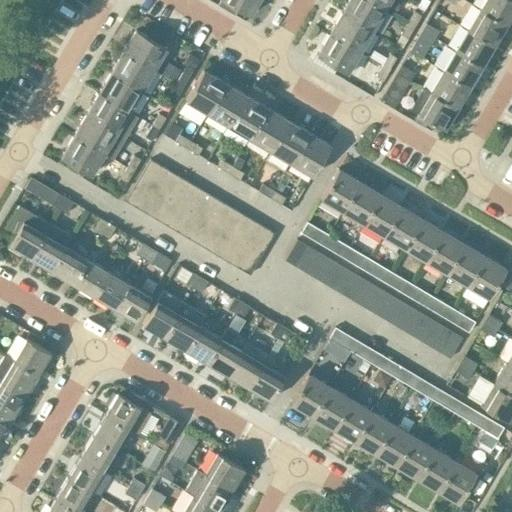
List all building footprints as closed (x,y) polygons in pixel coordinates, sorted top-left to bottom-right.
[(224,0),(249,14),(257,0),(224,0)] [(347,0),(341,11),(371,29),(384,8),(370,0),(347,0)] [(511,0),(482,0),(478,7),(506,23),(511,12),(511,0)] [(466,28),(493,44),(506,23),(478,7),(466,28)] [(407,22),(414,26),(421,14),(414,10),(407,22)] [(329,32),(359,50),(371,29),(341,11),(329,32)] [(400,33),(407,37),(414,26),(407,22),(400,33)] [(421,30),(434,37),(438,30),(425,22),(421,30)] [(453,49),(481,65),(493,44),(466,28),(453,49)] [(123,50),(153,68),(165,47),(135,29),(123,50)] [(416,37),(429,45),(434,37),(421,30),(416,37)] [(316,54),(346,72),(359,50),(329,32),(316,54)] [(441,70),(469,86),(481,65),(453,49),(441,70)] [(110,71),(140,89),(153,68),(123,50),(110,71)] [(382,64),(389,68),(396,56),(389,52),(382,64)] [(161,72),(175,81),(182,70),(167,61),(161,72)] [(375,75),(382,79),(389,68),(382,64),(375,75)] [(396,71),(409,79),(414,72),(400,64),(396,71)] [(185,99),(206,112),(224,82),(202,69),(185,99)] [(429,91),(457,107),(469,86),(441,70),(429,91)] [(98,92),(128,110),(140,89),(110,71),(98,92)] [(176,82),(183,86),(190,75),(183,71),(176,82)] [(383,93),(396,100),(409,79),(396,71),(383,93)] [(169,94),(176,98),(183,86),(176,82),(169,94)] [(206,112),(227,124),(245,94),(224,82),(206,112)] [(410,108),(444,128),(457,107),(429,91),(422,87),(410,108)] [(85,113),(115,131),(128,110),(98,92),(85,113)] [(227,124),(248,137),(266,107),(245,94),(227,124)] [(248,137),(269,149),(287,119),(266,107),(248,137)] [(73,134),(103,152),(115,131),(85,113),(73,134)] [(151,124),(158,128),(165,117),(158,113),(151,124)] [(269,149),(290,162),(308,132),(287,119),(269,149)] [(144,136),(151,140),(158,128),(151,124),(144,136)] [(290,162),(312,174),(329,144),(308,132),(290,162)] [(174,140),(185,147),(189,140),(178,133),(174,140)] [(60,156),(90,174),(103,152),(73,134),(60,156)] [(185,147),(197,154),(201,147),(189,140),(185,147)] [(126,166),(133,170),(140,159),(133,154),(126,166)] [(137,179),(147,185),(160,164),(149,158),(137,179)] [(216,165),(227,172),(232,165),(220,158),(216,165)] [(147,185),(158,191),(170,170),(160,164),(147,185)] [(227,172),(239,179),(243,172),(232,165),(227,172)] [(119,178),(126,182),(133,170),(126,166),(119,178)] [(320,197),(341,210),(359,180),(337,168),(320,197)] [(158,191),(168,197),(180,177),(170,170),(158,191)] [(168,197),(179,203),(191,183),(180,177),(168,197)] [(125,199),(135,206),(147,185),(137,179),(125,199)] [(341,210),(362,222),(380,193),(359,180),(341,210)] [(179,203),(189,210),(201,189),(191,183),(179,203)] [(258,190),(269,197),(273,190),(262,183),(258,190)] [(135,206),(146,212),(158,191),(147,185),(135,206)] [(189,210),(199,216),(212,195),(201,189),(189,210)] [(269,197),(281,204),(285,197),(273,190),(269,197)] [(146,212),(156,218),(168,197),(158,191),(146,212)] [(51,203),(59,208),(65,197),(58,192),(51,203)] [(362,222),(383,235),(400,205),(380,193),(362,222)] [(199,216),(210,222),(222,201),(212,195),(199,216)] [(59,208),(66,212),(73,201),(65,197),(59,208)] [(156,218),(166,224),(179,203),(168,197),(156,218)] [(210,222),(220,228),(232,207),(222,201),(210,222)] [(166,224),(177,230),(189,210),(179,203),(166,224)] [(8,245),(29,257),(50,223),(18,204),(5,227),(15,233),(8,245)] [(383,235),(404,247),(421,217),(400,205),(383,235)] [(220,228),(230,234),(243,214),(232,207),(220,228)] [(177,230),(187,236),(199,216),(189,210),(177,230)] [(230,234),(241,240),(253,220),(243,214),(230,234)] [(187,236),(197,243),(210,222),(199,216),(187,236)] [(93,228),(101,233),(107,222),(100,217),(93,228)] [(404,247),(424,259),(442,230),(421,217),(404,247)] [(241,240),(251,247),(263,226),(253,220),(241,240)] [(300,231),(321,244),(327,233),(306,221),(300,231)] [(101,233),(108,237),(114,226),(107,222),(101,233)] [(197,243),(208,249),(220,228),(210,222),(197,243)] [(50,270),(65,245),(71,235),(50,223),(29,257),(50,270)] [(251,247),(261,253),(274,232),(263,226),(251,247)] [(208,249),(218,255),(230,234),(220,228),(208,249)] [(424,259),(445,272),(463,242),(442,230),(424,259)] [(321,244),(342,256),(348,246),(327,233),(321,244)] [(218,255),(229,261),(241,240),(230,234),(218,255)] [(284,259),(294,265),(306,245),(296,238),(284,259)] [(229,261),(239,267),(251,247),(241,240),(229,261)] [(135,253),(142,257),(149,246),(142,242),(135,253)] [(445,272),(466,284),(484,254),(463,242),(445,272)] [(50,270),(71,282),(86,257),(65,245),(50,270)] [(294,265),(305,271),(317,251),(306,245),(294,265)] [(142,257),(150,262),(156,251),(149,246),(142,257)] [(342,256),(363,269),(369,258),(348,246),(342,256)] [(239,267),(249,273),(261,253),(251,247),(239,267)] [(305,271),(315,277),(327,257),(317,251),(305,271)] [(466,284),(488,297),(505,267),(484,254),(466,284)] [(71,282),(92,295),(107,270),(86,257),(71,282)] [(315,277),(325,283),(337,263),(327,257),(315,277)] [(363,269),(384,281),(390,271),(369,258),(363,269)] [(325,283),(336,290),(348,269),(337,263),(325,283)] [(336,290),(346,296),(358,275),(348,269),(336,290)] [(92,295),(113,307),(128,282),(107,270),(92,295)] [(384,281),(404,293),(411,283),(390,271),(384,281)] [(185,283),(193,287),(199,276),(192,272),(185,283)] [(346,296),(356,302),(368,281),(358,275),(346,296)] [(193,287),(200,292),(206,280),(199,276),(193,287)] [(356,302),(366,308),(379,287),(368,281),(356,302)] [(113,307),(135,320),(150,295),(128,282),(113,307)] [(404,293),(425,306),(431,295),(411,283),(404,293)] [(366,308),(377,314),(389,294),(379,287),(366,308)] [(142,324),(163,337),(184,301),(162,289),(142,324)] [(377,314),(387,320),(399,300),(389,294),(377,314)] [(425,306),(446,318),(452,308),(431,295),(425,306)] [(227,308),(234,312),(241,301),(234,296),(227,308)] [(387,320),(397,326),(410,306),(399,300),(387,320)] [(184,349),(199,324),(205,314),(184,301),(163,337),(184,349)] [(234,312),(242,316),(248,305),(241,301),(234,312)] [(397,326),(408,332),(420,312),(410,306),(397,326)] [(446,318),(468,331),(474,320),(452,308),(446,318)] [(408,332),(418,339),(430,318),(420,312),(408,332)] [(483,320),(496,328),(501,320),(488,313),(483,320)] [(418,339),(428,345),(440,324),(430,318),(418,339)] [(479,328),(492,335),(496,328),(483,320),(479,328)] [(269,332),(276,337),(283,326),(276,321),(269,332)] [(184,349),(205,362),(220,336),(199,324),(184,349)] [(428,345),(439,351),(451,330),(440,324),(428,345)] [(276,337),(284,341),(290,330),(283,326),(276,337)] [(328,337),(350,350),(356,339),(334,326),(328,337)] [(205,362),(226,374),(241,349),(229,342),(235,333),(225,327),(220,336),(205,362)] [(439,351),(449,357),(461,336),(451,330),(439,351)] [(12,358),(37,373),(50,352),(25,337),(12,358)] [(350,350),(371,362),(377,352),(356,339),(350,350)] [(226,374),(247,386),(262,361),(241,349),(226,374)] [(371,362),(391,374),(398,364),(377,352),(371,362)] [(0,359),(0,379),(25,394),(37,373),(12,358),(4,353),(0,359)] [(459,362),(472,370),(476,362),(463,355),(459,362)] [(247,386),(269,399),(284,374),(262,361),(247,386)] [(492,381),(511,393),(511,365),(504,361),(492,381)] [(454,369),(467,377),(472,370),(459,362),(454,369)] [(391,374),(412,387),(418,376),(398,364),(391,374)] [(290,402),(311,415),(329,385),(307,372),(290,402)] [(412,387),(433,399),(439,389),(418,376),(412,387)] [(0,407),(12,415),(25,394),(0,379),(0,407)] [(479,403),(507,419),(511,410),(511,393),(492,381),(479,403)] [(311,415),(332,427),(350,397),(329,385),(311,415)] [(433,399),(454,411),(460,401),(439,389),(433,399)] [(104,413),(129,428),(137,433),(150,411),(141,406),(145,399),(131,391),(127,397),(117,391),(104,413)] [(332,427),(353,439),(371,409),(350,397),(332,427)] [(454,411),(475,424),(481,413),(460,401),(454,411)] [(0,436),(12,415),(0,407),(0,436)] [(353,439),(374,452),(391,422),(371,409),(353,439)] [(91,434),(116,449),(129,428),(104,413),(91,434)] [(475,424),(496,436),(502,426),(481,413),(475,424)] [(153,442),(164,449),(177,428),(166,421),(153,442)] [(374,452),(395,464),(412,434),(391,422),(374,452)] [(171,453),(184,461),(197,439),(184,432),(171,453)] [(79,455),(104,470),(116,449),(91,434),(79,455)] [(395,464),(415,476),(433,447),(412,434),(395,464)] [(149,450),(160,456),(164,449),(153,442),(149,450)] [(415,476),(436,489),(454,459),(433,447),(415,476)] [(203,473),(231,489),(244,468),(216,451),(203,473)] [(166,461),(179,468),(184,461),(171,453),(166,461)] [(66,476),(91,491),(104,470),(79,455),(66,476)] [(436,489),(458,501),(475,472),(454,459),(436,489)] [(191,493),(219,510),(231,489),(203,473),(191,493)] [(54,497),(79,511),(91,491),(66,476),(54,497)] [(128,484),(139,491),(144,483),(133,477),(128,484)] [(124,492),(135,498),(139,491),(128,484),(124,492)] [(146,495),(159,503),(164,495),(151,487),(146,495)] [(180,511),(217,511),(219,510),(191,493),(180,511)] [(142,502),(155,510),(159,503),(146,495),(142,502)] [(44,511),(78,511),(79,511),(54,497),(44,511)]
